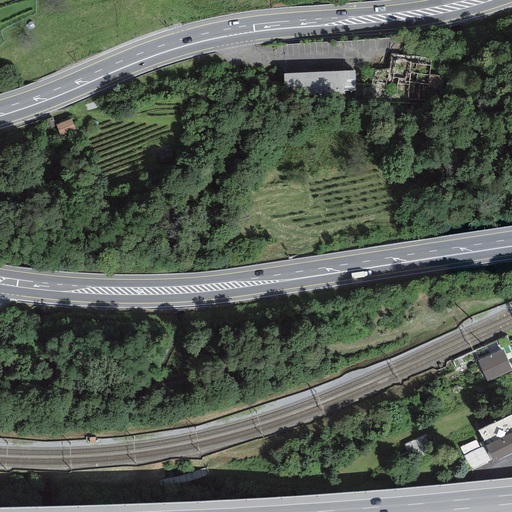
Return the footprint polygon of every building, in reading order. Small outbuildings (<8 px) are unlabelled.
[(431,58),(392,53),(389,68),(374,71),(372,83),(357,83),(357,91),(357,101),(427,105),(428,91),(439,91),(440,75),(429,74),(431,58)] [(355,70),(284,73),(285,98),(345,95),(345,91),(356,91),(355,70)] [(64,113),(52,120),(56,128),(69,122),(64,113)] [(511,370),(502,349),(477,361),(486,381),(511,370)] [(511,414),(478,431),(493,462),(511,452),(511,414)] [(479,439),(462,446),(465,454),(482,447),(479,439)]
